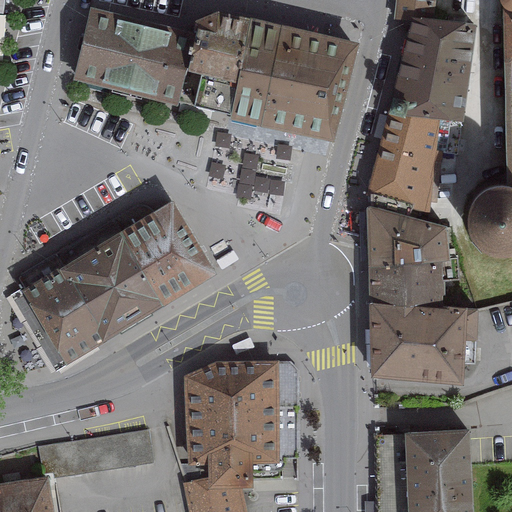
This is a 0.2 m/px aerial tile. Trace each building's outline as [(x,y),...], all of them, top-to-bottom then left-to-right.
[(433,0),(401,0),(400,13),(409,14),(433,16),(433,0)] [(189,105),(206,37),(94,9),(76,77),(189,105)] [(471,19),(433,16),(409,14),(367,196),(404,209),(432,210),(441,129),(456,128),(471,19)] [(352,49),(211,15),(206,37),(189,105),(332,137),(352,49)] [(286,205),(294,137),(219,128),(214,172),(242,175),(239,200),(286,205)] [(511,179),(501,178),(484,183),(471,197),(466,214),(469,232),(473,237),(481,247),(498,254),(511,252),(511,179)] [(404,209),(367,196),(363,307),(377,307),(440,306),(441,223),(404,209)] [(143,205),(15,282),(58,360),(213,270),(173,205),(160,212),(143,205)] [(440,306),(377,307),(373,379),(480,381),(481,309),(440,306)] [(217,361),(192,375),(192,463),(214,464),(215,481),(187,483),(193,511),(252,511),(250,494),(260,493),(260,472),(296,471),(296,363),(217,361)] [(37,446),(40,467),(53,465),(54,474),(154,458),(149,428),(37,446)] [(473,428),(374,432),(378,511),(477,511),(475,468),(473,428)] [(53,465),(40,467),(0,473),(0,511),(60,511),(54,474),(53,465)]
